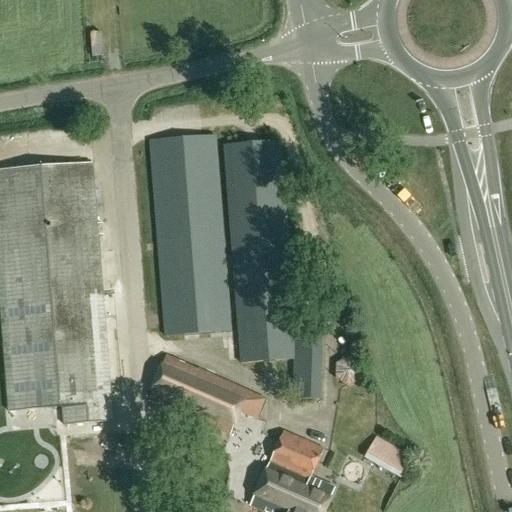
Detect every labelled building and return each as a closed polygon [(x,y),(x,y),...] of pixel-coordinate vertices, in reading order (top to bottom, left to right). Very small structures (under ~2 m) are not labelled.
[(167,335),(230,331),(216,137),(152,141),(167,335)] [(319,400),(322,327),(296,326),(281,143),(226,147),(243,363),(296,359),(294,399),(319,400)] [(98,225),(94,164),(0,171),(0,292),(9,412),(63,408),(65,426),(113,422),(99,236),(103,236),(102,224),(98,225)] [(333,359),(336,382),(365,377),(362,354),(333,359)] [(258,421),(267,400),(168,357),(149,401),(231,436),(241,414),(258,421)] [(325,511),(335,490),(311,479),(324,450),(283,432),(251,507),(262,511),(325,511)] [(397,472),(408,452),(378,436),(367,456),(397,472)]
